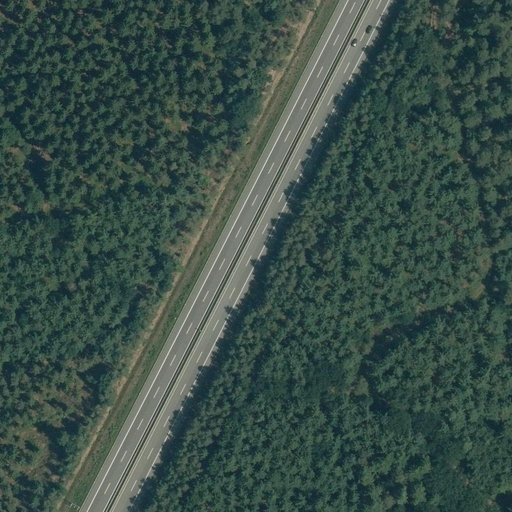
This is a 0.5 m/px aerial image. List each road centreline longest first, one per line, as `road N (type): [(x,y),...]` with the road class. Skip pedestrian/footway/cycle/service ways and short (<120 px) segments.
road 1 (motorway): [(120,511),(381,0)]
road 2 (motorway): [(357,0),(96,511)]
road 3 (track): [(52,222),(173,192)]
road 4 (track): [(52,222),(0,110)]
